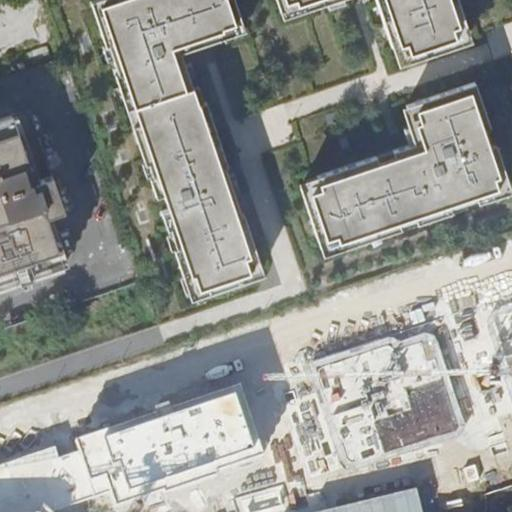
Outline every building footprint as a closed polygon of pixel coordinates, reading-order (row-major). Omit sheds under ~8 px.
[(248,33),(236,0),(126,0),(91,12),(193,299),(266,274),(191,54),(248,33)] [(460,0),(274,0),(285,28),(368,0),(375,0),(401,74),(476,48),(460,0)] [(511,191),(511,184),(477,73),(399,99),(411,135),(299,181),(324,254),(511,191)] [(12,117),(0,121),(0,291),(63,270),(47,220),(64,214),(52,178),(34,184),(12,117)] [(511,302),(495,308),(489,316),(511,387),(511,302)] [(393,337),(310,365),(341,467),(354,472),(459,436),(463,425),(434,336),(424,332),(399,341),(393,337)] [(0,465),(0,511),(56,511),(57,510),(108,492),(114,508),(258,456),(237,386),(73,443),(77,452),(56,459),(53,449),(0,465)]
